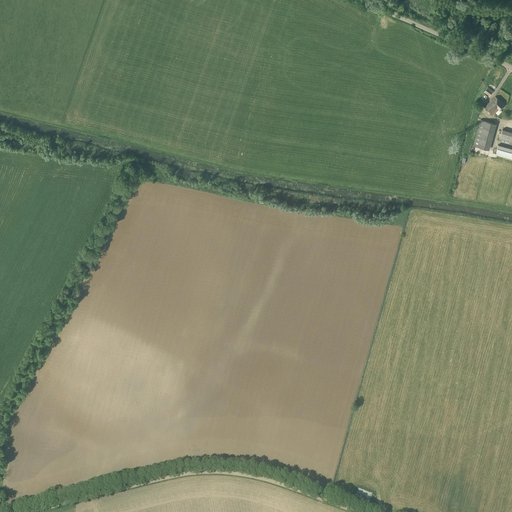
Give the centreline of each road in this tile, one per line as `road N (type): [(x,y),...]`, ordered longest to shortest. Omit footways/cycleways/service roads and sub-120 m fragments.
road 1 (unclassified): [(352,511),(273,483),(210,472),(45,511)]
road 2 (unclassified): [(511,70),(350,0)]
